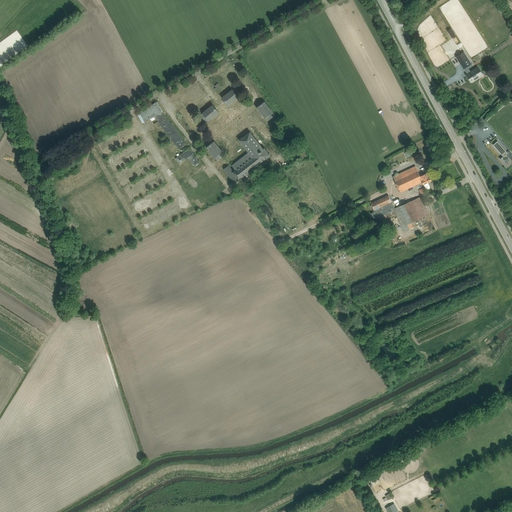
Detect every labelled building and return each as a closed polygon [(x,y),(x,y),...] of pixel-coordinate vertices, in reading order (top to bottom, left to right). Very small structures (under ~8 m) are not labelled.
[(452,38),(456,36),(451,28),(447,30),(452,38)] [(463,52),(456,56),(464,69),(467,74),(468,75),(467,76),(471,82),(479,77),(478,76),(482,73),(478,67),(471,72),(467,67),(471,64),(463,52)] [(506,83),(502,77),(498,79),(495,74),(488,79),(493,87),(489,89),(494,97),(500,94),(497,89),(506,83)] [(225,96),(222,98),(228,105),(238,97),(241,95),(235,88),(233,90),(232,89),(224,95),(225,96)] [(145,122),(154,116),(179,149),(186,143),(162,112),(162,111),(157,102),(139,112),(145,122)] [(275,115),(264,102),(260,105),(257,107),(265,117),(268,121),(272,117),(275,115)] [(202,113),(198,116),(202,121),(202,120),(204,124),(208,120),(209,120),(219,112),(213,104),(202,113)] [(246,135),(240,140),(249,152),(232,165),(236,170),(233,172),(228,165),(224,169),(235,182),(270,155),(265,148),(263,149),(250,132),(246,135)] [(497,141),(493,145),(503,156),(500,159),(503,162),(502,162),(507,168),(511,163),(511,160),(507,154),(508,153),(497,141)] [(214,142),(207,147),(217,160),(224,155),(222,152),(214,142)] [(189,147),(176,158),(180,163),(188,157),(195,166),(200,162),(192,153),(193,152),(189,147)] [(426,189),(427,189),(428,189),(429,188),(430,187),(429,186),(428,183),(431,181),(429,177),(427,173),(420,176),(415,166),(393,177),(400,192),(419,183),(420,184),(421,183),(422,184),(423,184),(424,184),(425,188),(426,189)] [(396,214),(404,232),(413,227),(411,222),(430,214),(421,196),(394,208),(388,195),(371,203),(377,217),(378,217),(380,221),(396,214)] [(387,511),(395,511),(398,510),(394,503),(386,508),(387,511)]
